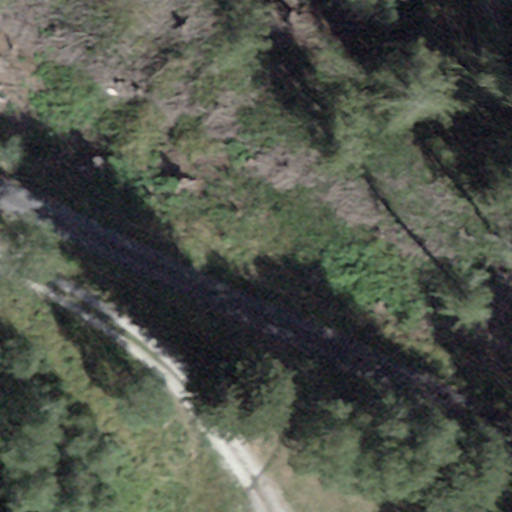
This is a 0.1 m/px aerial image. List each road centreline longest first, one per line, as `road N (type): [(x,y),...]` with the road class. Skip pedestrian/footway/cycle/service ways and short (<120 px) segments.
road 1 (unclassified): [(511,418),(0,186)]
road 2 (track): [(0,269),(125,340),(199,400),(243,449),(274,511)]
